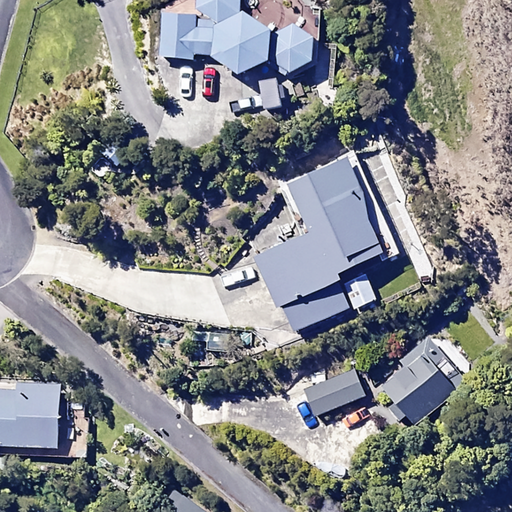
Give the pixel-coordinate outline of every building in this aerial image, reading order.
[(196,0),(196,10),(161,9),(157,57),(214,59),(214,63),(239,75),(269,64),(286,76),(312,63),(315,38),(296,24),(273,30),(247,12),(240,12),(240,0),(196,0)] [(375,298),(361,267),(386,255),(389,262),(401,257),(378,207),(369,211),(346,160),(283,188),(305,237),(257,258),(279,307),(283,305),(295,333),(375,298)] [(376,381),(394,401),(385,409),(397,423),(407,415),(415,425),(456,390),(417,345),(376,381)] [(364,396),(351,366),(304,387),(317,417),(364,396)] [(0,446),(58,448),(60,387),(19,386),(19,390),(0,389),(0,446)]
